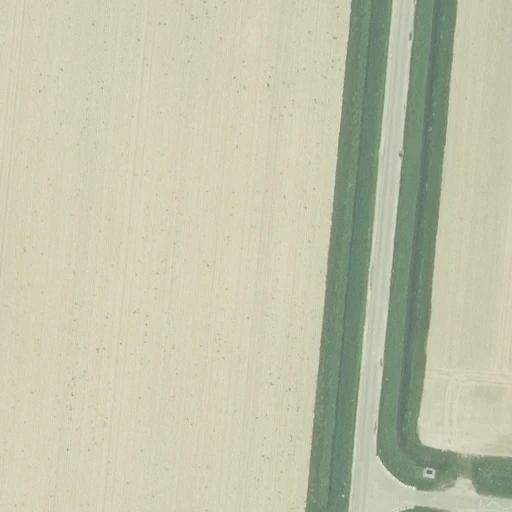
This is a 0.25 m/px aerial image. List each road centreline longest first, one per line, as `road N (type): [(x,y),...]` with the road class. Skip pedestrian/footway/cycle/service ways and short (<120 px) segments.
road 1 (unclassified): [(361,493),(405,0)]
road 2 (unclassified): [(511,506),(361,493)]
